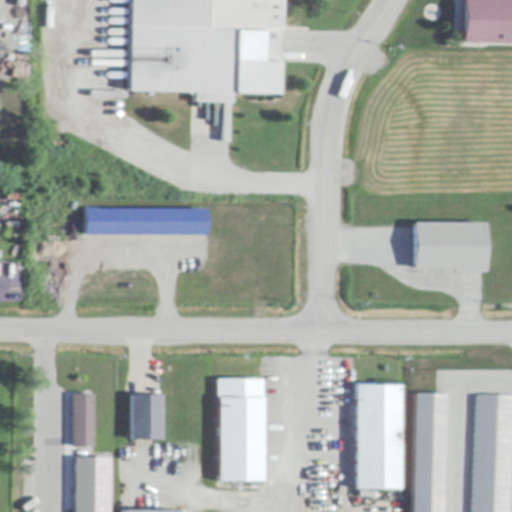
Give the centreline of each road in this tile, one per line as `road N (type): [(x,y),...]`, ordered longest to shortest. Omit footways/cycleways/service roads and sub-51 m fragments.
road 1 (residential): [(511,334),(0,330)]
road 2 (residential): [(389,0),(341,81),(327,129),(322,333)]
